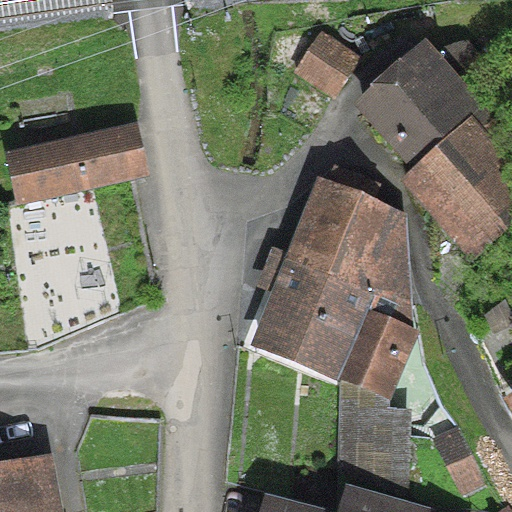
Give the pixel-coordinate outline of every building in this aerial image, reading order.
[(319,31),(293,72),(328,96),(355,54),(319,31)] [(495,116),(436,50),(367,112),(419,169),(409,178),(465,241),(473,250),(511,214),(511,161),(481,128),(495,116)] [(135,168),(127,131),(10,157),(18,194),(135,168)] [(393,218),(320,185),(255,338),(379,388),(405,306),(393,218)] [(455,427),(435,437),(464,494),(484,484),(455,427)] [(54,511),(45,462),(0,470),(0,511),(54,511)] [(345,511),(279,511),(268,509),(266,511),(392,511),(349,500),(345,511)]
